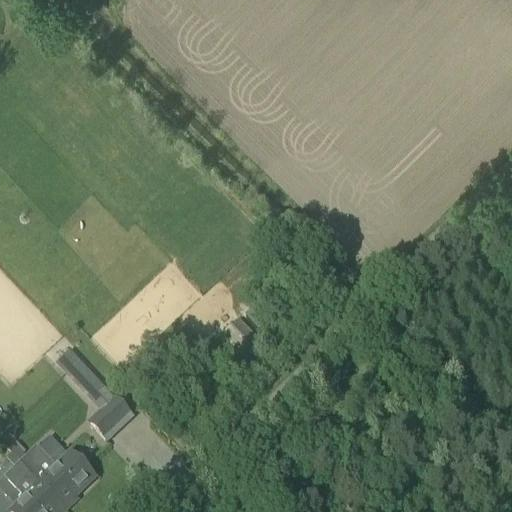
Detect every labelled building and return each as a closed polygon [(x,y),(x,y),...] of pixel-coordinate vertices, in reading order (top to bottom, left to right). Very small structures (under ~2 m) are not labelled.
[(245,360),(258,346),(237,327),(224,340),(245,360)] [(104,392),(77,364),(63,378),(90,406),(97,414),(112,400),(104,392)] [(104,444),(130,418),(113,400),(112,400),(97,414),(86,425),(104,444)] [(10,458),(63,511),(94,482),(72,458),(58,472),(36,450),(25,460),(17,451),(10,458)] [(62,511),(63,511),(10,458),(6,462),(14,471),(3,481),(25,503),(15,511),(62,511)] [(142,461),(133,468),(150,488),(159,481),(142,461)]
